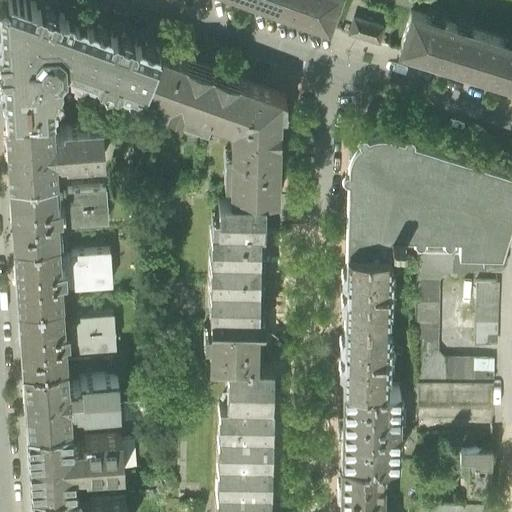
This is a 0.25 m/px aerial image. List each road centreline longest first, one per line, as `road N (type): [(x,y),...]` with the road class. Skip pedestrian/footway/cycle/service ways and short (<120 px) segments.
road 1 (residential): [(137,0),(330,70)]
road 2 (residential): [(330,70),(511,129)]
road 3 (residential): [(330,70),(325,199),(313,221)]
